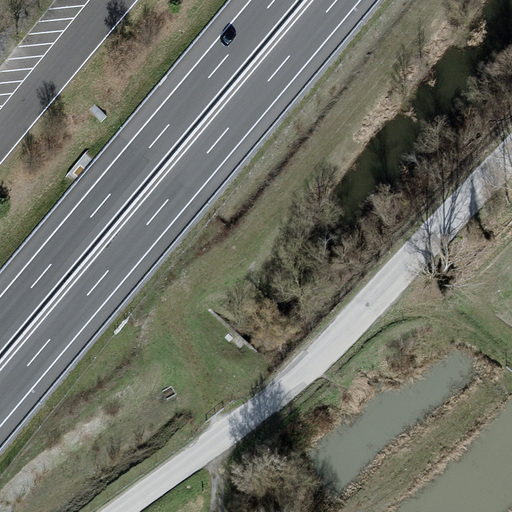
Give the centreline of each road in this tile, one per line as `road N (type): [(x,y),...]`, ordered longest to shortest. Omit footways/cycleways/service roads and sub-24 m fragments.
road 1 (unclassified): [(511,155),(271,400),(117,511)]
road 2 (motorway): [(0,398),(336,0)]
road 3 (motorway): [(273,0),(0,324)]
